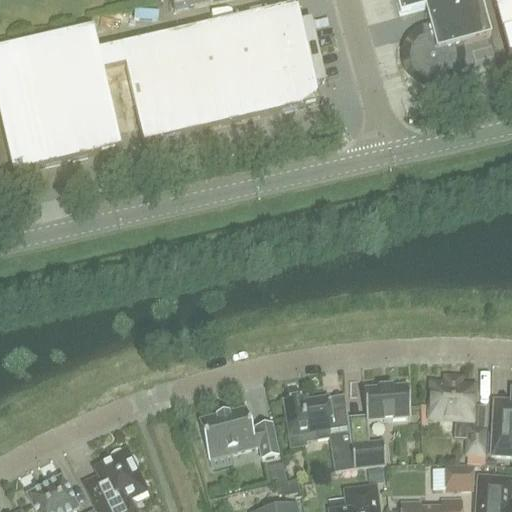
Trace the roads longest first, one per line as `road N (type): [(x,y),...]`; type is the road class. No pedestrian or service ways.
road 1 (residential): [(511,352),(409,350),(285,364),(135,406),(0,470)]
road 2 (unclassified): [(0,245),(384,157)]
road 3 (unclassified): [(384,157),(343,0)]
road 4 (unclassified): [(384,157),(511,128)]
